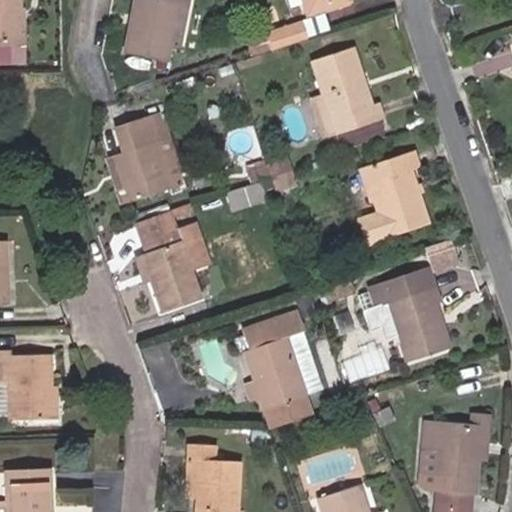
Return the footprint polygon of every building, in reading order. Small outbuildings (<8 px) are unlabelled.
[(0,0),(0,42),(12,41),(11,10),(17,10),(16,0),(0,0)] [(168,47),(176,2),(188,4),(189,0),(132,0),(122,52),(165,61),(168,47)] [(331,0),(300,0),(304,9),(331,0)] [(168,47),(180,49),(188,4),(176,2),(168,47)] [(23,41),(22,10),(17,10),(11,10),(12,41),(23,41)] [(265,34),(270,50),(303,39),(298,23),(265,34)] [(376,103),(370,105),(364,87),(358,89),(353,74),(358,72),(351,49),(310,62),(321,94),(335,133),(382,118),(376,103)] [(358,89),(364,87),(358,72),(353,74),(358,89)] [(312,97),(325,136),(335,133),(321,94),(312,97)] [(169,188),(153,143),(167,138),(158,113),(114,128),(122,152),(112,156),(126,202),(169,188)] [(169,188),(182,184),(167,138),(153,143),(169,188)] [(410,151),(362,168),(373,201),(377,212),(356,219),(364,244),(385,236),(425,223),(407,170),(415,168),(410,151)] [(286,155),(266,163),(270,176),(290,170),(286,155)] [(356,169),(367,203),(373,201),(362,168),(356,169)] [(274,190),(295,183),(290,170),(270,176),(274,190)] [(144,253),(137,255),(146,282),(157,314),(196,300),(167,211),(134,223),(144,253)] [(372,284),(372,286),(367,288),(386,347),(398,343),(403,360),(447,347),(433,304),(437,303),(425,268),(422,269),(416,251),(366,267),(368,273),(370,278),(372,284)] [(129,258),(138,285),(146,282),(137,255),(129,258)] [(247,349),(243,351),(252,378),(258,398),(262,409),(304,395),(284,336),(301,330),(293,310),(241,328),(247,349)] [(7,350),(0,350),(0,380),(6,380),(7,418),(46,418),(45,385),(48,386),(48,356),(7,356),(7,350)] [(241,382),(247,401),(258,398),(252,378),(241,382)] [(54,418),(53,385),(48,386),(45,385),(46,418),(54,418)] [(487,417),(469,415),(468,427),(478,428),(474,457),(483,458),(487,417)] [(474,457),(478,428),(468,427),(424,422),(422,422),(419,451),(422,451),(434,453),(430,489),(432,489),(431,504),(437,505),(435,511),(466,511),(469,493),(471,493),(474,457)] [(185,444),(184,459),(182,499),(180,511),(220,511),(221,511),(237,511),(239,461),(215,460),(215,446),(185,444)] [(47,511),(47,470),(4,471),(5,511),(47,511)] [(319,511),(364,511),(356,486),(315,499),(319,511)]
